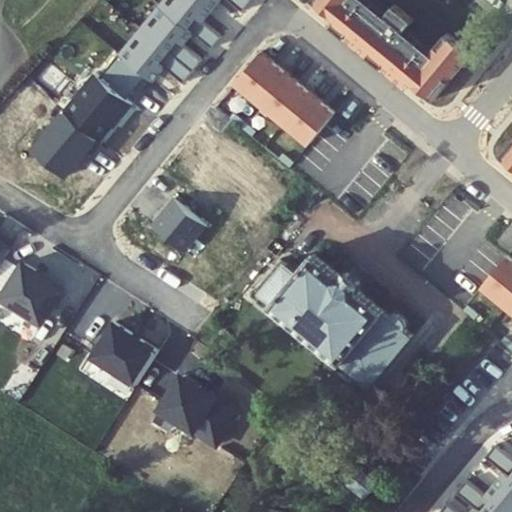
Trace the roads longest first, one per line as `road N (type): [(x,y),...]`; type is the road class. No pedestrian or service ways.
road 1 (residential): [(85,246),(277,7),(451,148)]
road 2 (residential): [(511,403),(481,425),(413,511)]
road 3 (residential): [(85,246),(201,322)]
